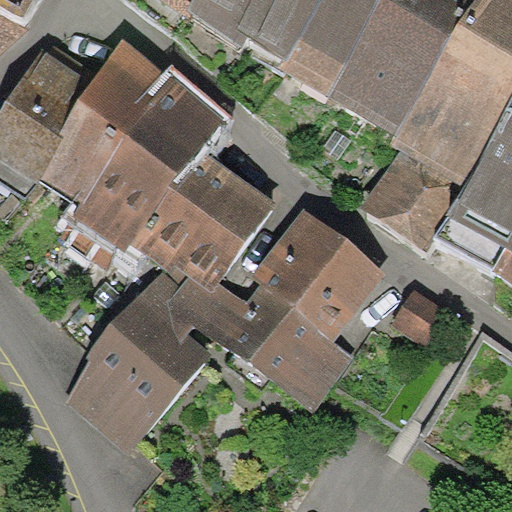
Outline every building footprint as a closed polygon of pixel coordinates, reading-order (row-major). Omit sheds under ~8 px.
[(0,0),(0,57),(31,0),(0,0)] [(170,0),(187,12),(193,0),(170,0)] [(240,35),(258,0),(193,0),(187,12),(237,46),(240,35)] [(291,68),(330,0),(258,0),(240,35),(291,68)] [(332,102),(389,0),(330,0),(291,68),(286,78),(332,102)] [(398,141),(480,0),(389,0),(332,102),(398,141)] [(439,241),(511,108),(511,0),(480,0),(398,141),(391,154),(397,159),(362,212),(429,255),(439,241)] [(0,166),(27,185),(99,63),(54,37),(0,129),(0,166)] [(72,213),(141,96),(156,73),(110,45),(99,63),(27,185),(72,213)] [(131,247),(189,161),(206,137),(141,96),(72,213),(131,247)] [(511,108),(439,241),(511,289),(511,108)] [(240,278),(281,224),(189,161),(131,247),(207,296),(227,267),(240,278)] [(325,343),(378,274),(293,210),(281,224),(240,278),(325,343)] [(349,360),(325,343),(240,278),(227,267),(207,296),(197,311),(184,329),(206,346),(299,418),(349,360)] [(184,329),(197,311),(158,285),(76,398),(132,447),(206,346),(184,329)] [(450,313),(407,290),(384,333),(426,356),(450,313)]
